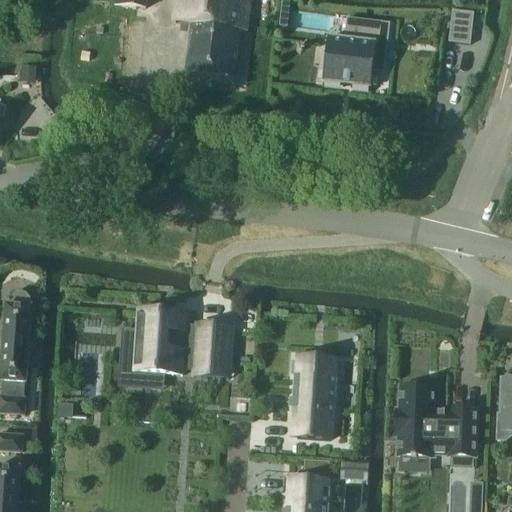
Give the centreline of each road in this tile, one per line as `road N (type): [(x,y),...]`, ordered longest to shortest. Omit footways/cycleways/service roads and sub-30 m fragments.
road 1 (unclassified): [(450,237),(0,177)]
road 2 (residential): [(450,237),(511,112)]
